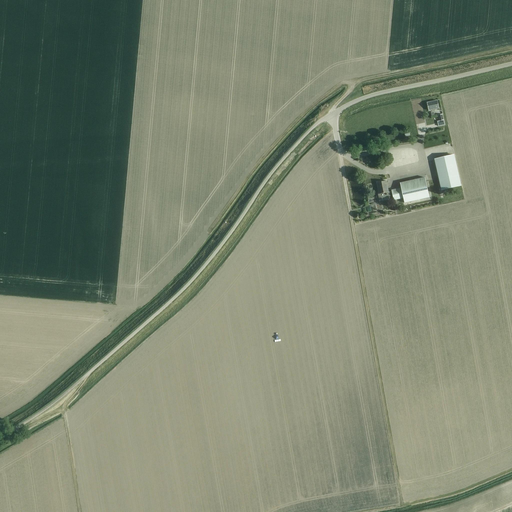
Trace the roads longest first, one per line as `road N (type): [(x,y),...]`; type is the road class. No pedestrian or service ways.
road 1 (unclassified): [(0,438),(204,275),(293,151),(331,115),(355,100),(511,63)]
road 2 (track): [(400,506),(339,151)]
